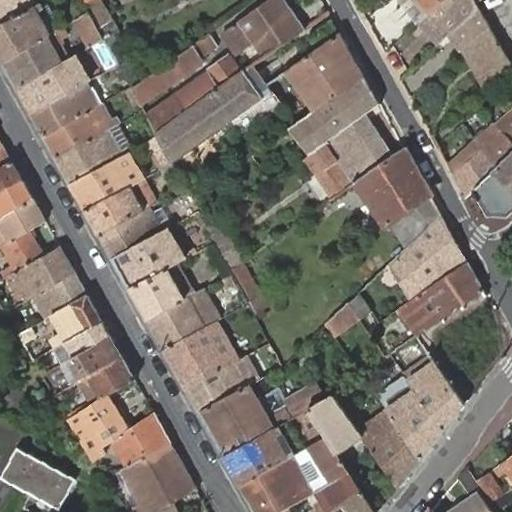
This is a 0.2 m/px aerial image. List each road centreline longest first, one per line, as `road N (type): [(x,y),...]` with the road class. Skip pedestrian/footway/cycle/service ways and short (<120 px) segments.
road 1 (residential): [(236,511),(205,472),(0,90)]
road 2 (residential): [(340,0),(487,259)]
road 3 (residential): [(402,511),(511,377)]
